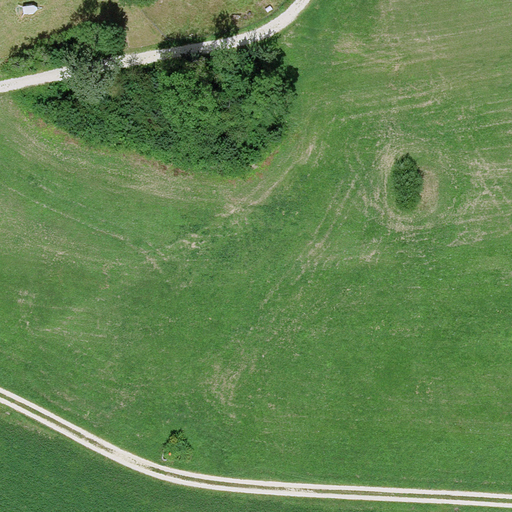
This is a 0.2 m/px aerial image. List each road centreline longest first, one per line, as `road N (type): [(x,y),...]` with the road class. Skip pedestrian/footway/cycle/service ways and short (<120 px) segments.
road 1 (track): [(0,399),(135,467),(252,488),(511,502)]
road 2 (track): [(298,0),(269,24),(184,54),(0,90)]
